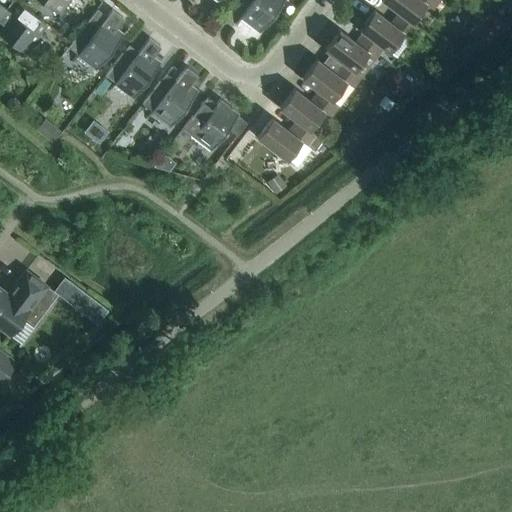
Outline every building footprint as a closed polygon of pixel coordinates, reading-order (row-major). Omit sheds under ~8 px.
[(42,0),(59,13),(65,5),(68,7),(73,0),(42,0)] [(253,0),(239,19),(250,28),(252,25),(260,31),(283,0),(253,0)] [(383,0),(399,11),(412,21),(426,3),(433,8),(438,0),(383,0)] [(46,23),(27,8),(19,17),(0,2),(0,32),(28,54),(34,46),(36,49),(45,37),(39,32),(46,23)] [(112,8),(107,15),(94,31),(85,24),(68,46),(77,53),(75,57),(86,65),(88,63),(96,68),(124,33),(116,27),(124,17),(112,8)] [(419,26),(412,21),(399,11),(391,22),(374,9),(359,28),(363,31),(383,46),(389,51),(396,56),(419,26)] [(361,75),(375,57),(383,46),(363,31),(355,41),(339,29),(324,48),(332,54),(341,60),(361,75)] [(149,36),(132,59),(122,52),(105,74),(115,81),(112,85),(123,94),(125,91),(133,97),(160,61),(153,55),(161,45),(149,36)] [(341,60),(332,54),(324,64),(316,58),(302,77),(318,90),(319,89),(339,105),(361,75),(341,60)] [(186,65),(169,88),(159,81),(142,103),(152,110),(149,114),(160,122),(163,119),(170,125),(198,90),(190,84),(198,74),(186,65)] [(23,76),(21,75),(18,75),(15,76),(13,77),(12,80),(11,82),(11,85),(12,87),(14,89),(16,90),(19,91),(21,91),(23,89),(25,88),(26,85),(27,83),(26,80),(25,78),(23,76)] [(330,116),(339,105),(319,89),(318,90),(311,100),(294,87),(279,107),(296,119),(310,129),(324,111),(330,116)] [(237,135),(246,122),(237,115),(238,113),(231,108),(232,106),(220,98),(212,108),(203,101),(183,127),(193,135),(191,138),(201,146),(203,143),(211,149),(227,128),(237,135)] [(35,128),(51,140),(60,129),(44,116),(35,128)] [(323,139),(310,129),(296,119),(288,130),(272,117),(257,136),(287,159),(301,140),(314,150),(323,139)] [(0,286),(0,326),(10,334),(22,318),(33,326),(58,293),(26,269),(8,292),(0,286)] [(68,279),(60,289),(81,305),(89,294),(68,279)] [(0,382),(16,362),(0,349),(0,382)]
